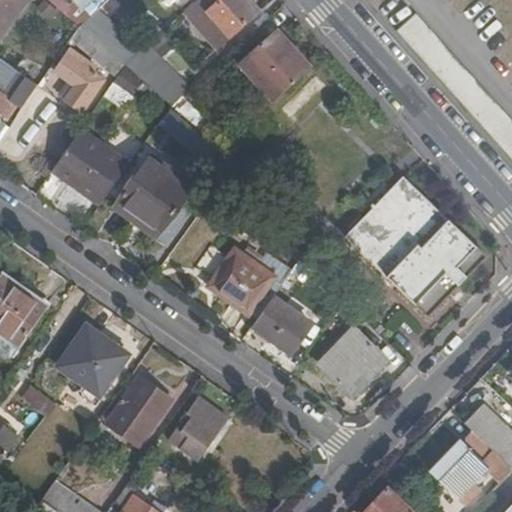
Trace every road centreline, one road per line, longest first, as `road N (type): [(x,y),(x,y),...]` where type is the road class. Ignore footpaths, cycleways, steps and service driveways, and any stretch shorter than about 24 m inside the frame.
road 1 (residential): [(0,201),(357,455)]
road 2 (residential): [(511,217),(320,0)]
road 3 (residential): [(357,455),(511,302)]
